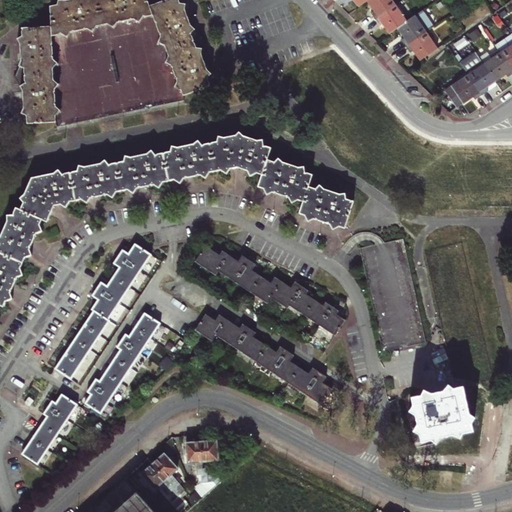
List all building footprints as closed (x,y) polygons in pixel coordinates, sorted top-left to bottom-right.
[(182,96),(184,95),(210,85),(207,78),(210,75),(206,70),(201,56),(202,48),(196,48),(191,34),(194,30),(190,26),(184,11),(185,4),(179,3),(178,0),(165,0),(149,6),(146,0),(71,0),(64,2),(59,0),(57,5),(50,7),(51,27),(22,30),(22,37),(18,40),(21,47),(22,62),(20,68),(24,70),(25,84),(20,87),(24,95),(24,109),(22,113),(27,117),(28,124),(54,123),(56,123),(56,116),(60,111),(55,106),(54,90),(59,85),(54,81),(53,69),(57,64),(53,60),(52,37),(57,36),(61,34),(67,38),(70,33),(86,30),(91,33),(95,27),(108,24),(113,28),(116,23),(133,20),(138,23),(142,17),(152,16),(160,37),(158,42),(164,46),(168,56),(165,62),(170,66),(177,82),(174,87),(180,90),(182,96)] [(370,13),(375,20),(397,4),(394,0),(367,0),(367,1),(373,10),(370,13)] [(397,28),(406,22),(401,15),(403,13),(397,4),(375,20),(379,26),(382,24),(389,34),(398,29),(397,28)] [(401,40),(406,46),(427,31),(434,26),(423,10),(406,22),(397,28),(398,29),(404,38),(401,40)] [(183,100),(184,95),(182,96),(180,90),(174,87),(177,82),(170,66),(165,62),(168,56),(164,46),(158,42),(160,37),(152,16),(142,17),(138,23),(133,20),(116,23),(113,28),(108,24),(95,27),(91,33),(86,30),(70,33),(67,38),(61,34),(57,36),(52,37),(53,60),(57,64),(53,69),(54,81),(59,85),(54,90),(55,106),(60,111),(56,116),(56,123),(54,123),(57,128),(183,100)] [(420,60),(437,49),(432,42),(434,41),(427,31),(406,46),(410,53),(413,51),(420,60)] [(496,47),(499,51),(511,70),(511,35),(511,36),(496,47)] [(490,60),(484,64),(496,82),(506,75),(508,78),(511,74),(511,70),(499,51),(489,58),(490,60)] [(461,58),(464,66),(481,60),(478,52),(461,58)] [(511,187),(511,154),(419,153),(407,162),(408,135),(409,134),(402,133),(398,129),(384,128),(387,124),(369,101),(355,93),(355,88),(338,65),(334,65),(330,60),(319,59),(294,79),(321,113),(328,117),(346,139),(346,145),(358,152),(367,145),(367,157),(372,160),(390,182),(397,186),(511,187)] [(476,67),(466,73),(481,96),(488,91),(486,89),(496,82),(484,64),(477,69),(476,67)] [(474,100),(481,96),(466,73),(457,80),(458,82),(446,90),(457,108),(473,98),(474,100)] [(345,230),(355,203),(346,200),(343,193),(339,197),(323,191),(320,187),(315,191),(307,187),(312,175),(305,173),(303,166),(297,169),(284,165),(281,161),(274,164),(265,160),(270,151),(262,147),(259,142),(253,143),(240,136),(220,141),(215,139),(213,146),(200,148),(193,142),(190,148),(175,151),(170,148),(168,155),(153,158),(148,153),(144,157),(123,158),(120,165),(108,167),(100,162),(97,167),(83,171),(77,168),(74,174),(60,177),(55,170),(49,177),(27,182),(30,187),(24,196),(18,199),(23,206),(21,211),(17,211),(14,217),(5,218),(7,225),(1,237),(0,237),(0,306),(3,307),(5,303),(11,301),(9,294),(17,280),(22,278),(20,273),(27,259),(32,257),(29,251),(37,236),(42,235),(39,230),(42,223),(46,225),(54,209),(57,209),(62,211),(65,206),(80,203),(85,208),(87,202),(103,198),(109,203),(112,196),(125,194),(131,198),(135,191),(149,188),(156,193),(160,187),(173,184),(178,188),(182,182),(197,178),(202,183),(205,177),(220,174),(225,178),(229,171),(239,169),(245,172),(250,179),(257,174),(263,178),(258,188),(265,191),(267,198),(274,194),(289,199),(290,205),(298,201),(304,203),(299,214),(309,219),(307,225),(315,220),(330,226),(332,232),(337,227),(345,230)] [(407,324),(421,321),(405,238),(391,240),(407,324)] [(426,342),(421,321),(407,324),(391,240),(374,244),(392,334),(405,332),(408,346),(426,342)] [(381,351),(408,346),(405,332),(392,334),(374,244),(360,247),(381,351)] [(69,380),(152,256),(136,245),(129,256),(124,253),(115,267),(119,270),(106,290),(102,287),(93,300),(98,303),(92,313),(93,314),(55,371),(69,380)] [(219,257),(207,249),(197,263),(218,276),(220,273),(271,306),(274,302),(288,312),(291,308),(335,337),(346,322),(336,316),(338,312),(326,304),(321,310),(305,300),(310,294),(295,284),(290,291),(274,281),(271,285),(252,272),(255,268),(241,259),(238,263),(222,252),(219,257)] [(205,316),(195,331),(211,342),(216,336),(322,406),(332,391),(323,384),(326,379),(313,369),(309,375),(290,363),(293,357),(280,349),(277,354),(253,338),(255,335),(242,326),(240,330),(219,316),(215,322),(205,316)] [(101,415),(161,328),(145,317),(131,338),(128,336),(118,351),(121,353),(102,381),(99,380),(89,394),(93,396),(86,405),(101,415)] [(463,434),(472,431),(470,424),(474,417),(468,413),(464,391),(463,387),(454,389),(449,385),(424,391),(422,396),(412,398),(414,405),(410,411),(416,415),(418,425),(414,431),(421,435),(422,442),(432,440),(437,443),(442,438),(454,435),(460,438),(463,434)] [(56,440),(78,407),(63,396),(56,406),(52,404),(43,416),(47,419),(23,456),(38,466),(47,453),(56,440)] [(61,443),(56,440),(47,453),(52,456),(61,443)] [(215,443),(200,444),(204,485),(212,485),(215,487),(219,483),(209,474),(208,463),(217,462),(215,443)] [(204,485),(200,444),(185,445),(187,464),(194,464),(196,477),(199,477),(200,485),(208,493),(215,487),(212,485),(204,485)] [(164,454),(151,466),(177,496),(180,494),(174,488),(177,485),(169,476),(177,469),(164,454)] [(177,496),(151,466),(139,477),(153,491),(158,486),(167,495),(170,493),(175,498),(175,501),(180,506),(184,503),(177,496)] [(152,511),(124,480),(88,511),(152,511)]
